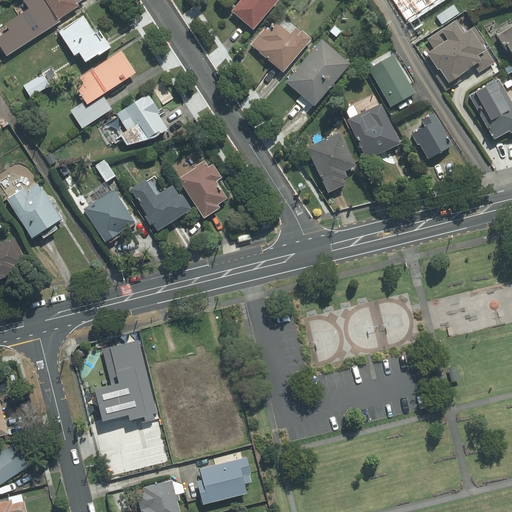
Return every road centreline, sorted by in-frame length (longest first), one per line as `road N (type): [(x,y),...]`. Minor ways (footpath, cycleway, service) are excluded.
road 1 (residential): [(155,0),(295,214),(309,253)]
road 2 (tertiary): [(309,253),(35,320)]
road 3 (tertiary): [(511,202),(309,253)]
road 4 (residential): [(83,511),(35,320)]
